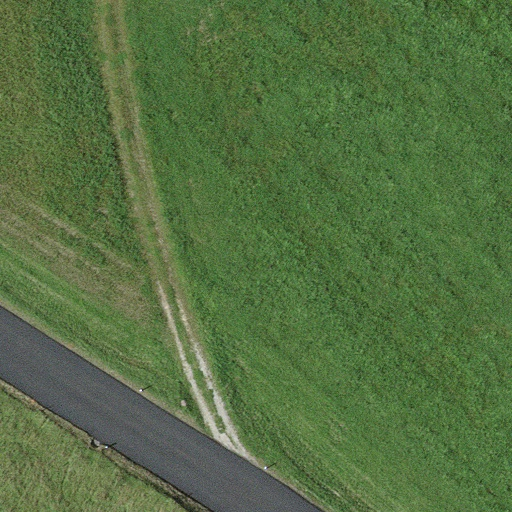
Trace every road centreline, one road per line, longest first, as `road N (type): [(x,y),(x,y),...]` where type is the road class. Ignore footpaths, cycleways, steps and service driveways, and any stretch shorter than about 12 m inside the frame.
road 1 (track): [(237,495),(164,282),(133,152),(115,0)]
road 2 (secondary): [(258,511),(0,347)]
